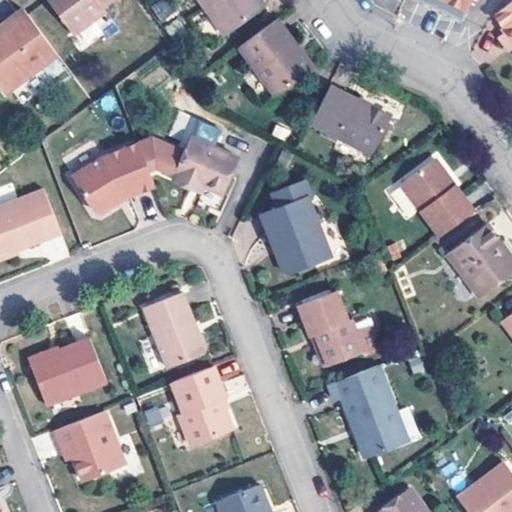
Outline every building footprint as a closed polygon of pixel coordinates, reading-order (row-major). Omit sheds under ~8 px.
[(47,0),(70,30),(113,0),(47,0)] [(169,0),(161,0),(150,7),(160,22),(177,12),(169,0)] [(257,6),(252,0),(197,0),(221,33),(257,6)] [(511,3),(494,17),(504,30),(499,33),(501,36),(511,50),(511,3)] [(0,81),(3,86),(53,48),(22,6),(0,22),(0,81)] [(292,39),(274,16),(236,44),(271,93),(306,68),(287,42),(292,39)] [(511,53),(511,50),(501,36),(492,43),(504,59),(511,53)] [(329,82),(311,121),(367,149),(387,112),(329,82)] [(194,180),(220,190),(236,155),(211,144),(218,127),(189,115),(175,147),(182,150),(170,175),(190,185),(194,180)] [(137,141),(136,137),(103,150),(73,171),(97,205),(122,190),(152,178),(148,168),(137,141)] [(141,139),(152,167),(170,175),(182,150),(175,147),(148,137),(141,139)] [(137,141),(148,168),(152,167),(141,139),(137,141)] [(288,148),(280,145),(274,156),(283,160),(288,148)] [(442,234),(477,206),(435,154),(401,181),(442,234)] [(343,246),(313,189),(314,188),(306,174),(275,192),(282,206),(267,214),(282,242),(286,239),(290,247),(287,253),(297,272),(343,246)] [(44,185),(0,200),(0,254),(16,248),(14,245),(59,231),(44,185)] [(397,186),(389,192),(407,216),(415,210),(397,186)] [(511,271),(511,268),(495,244),(501,239),(490,224),(447,254),(475,295),(511,271)] [(511,254),(501,239),(495,244),(511,268),(511,254)] [(336,291),(296,306),(308,336),(314,334),(327,366),(364,353),(357,336),(351,322),(348,324),(336,291)] [(187,292),(146,305),(169,367),(198,357),(208,348),(203,335),(198,337),(191,322),(198,320),(187,292)] [(357,336),(364,353),(365,357),(384,350),(375,329),(357,336)] [(93,337),(36,360),(53,402),(111,380),(93,337)] [(215,367),(175,383),(185,411),(181,413),(194,448),(235,434),(226,411),(223,412),(219,403),(226,401),(215,367)] [(408,445),(380,367),(331,385),(339,408),(347,407),(368,460),(408,445)] [(79,443),(84,459),(90,478),(128,465),(109,412),(61,429),(67,447),(79,443)] [(73,463),(84,459),(79,443),(67,447),(73,463)] [(511,511),(511,478),(503,467),(454,503),(461,511),(511,511)] [(210,511),(267,511),(258,486),(215,501),(207,504),(210,511)] [(383,511),(420,511),(407,494),(383,511)]
